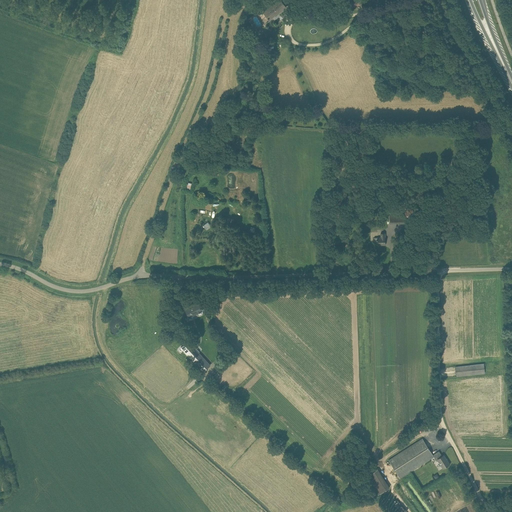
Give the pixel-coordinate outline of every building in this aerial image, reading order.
[(280,0),(279,0),(277,2),(264,13),(270,20),(278,13),(286,7),(280,0)] [(390,213),(390,218),(390,223),(406,223),(406,212),(390,213)] [(385,245),(385,240),(385,233),(381,233),(381,237),(377,237),(374,237),(374,241),(377,241),(377,245),(385,245)] [(193,305),(185,308),(189,316),(202,310),(200,305),(198,306),(196,302),(192,304),(193,305)] [(210,366),(199,353),(200,352),(195,347),(194,348),(188,341),(186,343),(184,343),(184,345),(181,347),(203,372),(210,366)] [(484,364),(460,366),(455,367),(456,376),(485,373),(484,364)] [(433,455),(422,438),(388,460),(400,478),(433,456),(437,461),(438,460),(443,468),(450,464),(444,455),(441,457),(439,455),(441,454),(439,451),(433,455)] [(389,488),(377,469),(365,477),(377,495),(389,488)]
